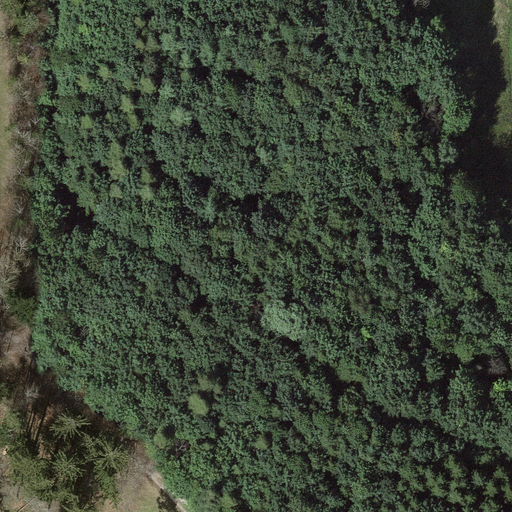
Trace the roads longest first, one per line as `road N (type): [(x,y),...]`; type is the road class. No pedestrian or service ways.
road 1 (track): [(511,471),(440,450),(352,404),(61,202)]
road 2 (track): [(31,352),(61,202),(56,0)]
road 3 (track): [(192,511),(31,352)]
